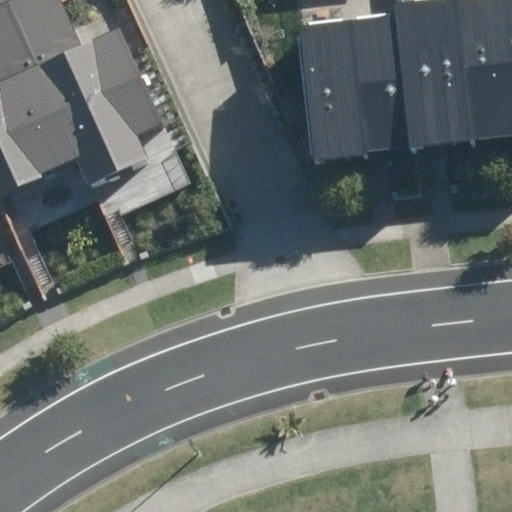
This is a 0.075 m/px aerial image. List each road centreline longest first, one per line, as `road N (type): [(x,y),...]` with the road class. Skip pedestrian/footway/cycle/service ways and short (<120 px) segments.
road 1 (residential): [(318,344),(183,0)]
road 2 (tertiary): [(0,476),(165,389),(318,344)]
road 3 (tertiary): [(318,344),(511,314)]
